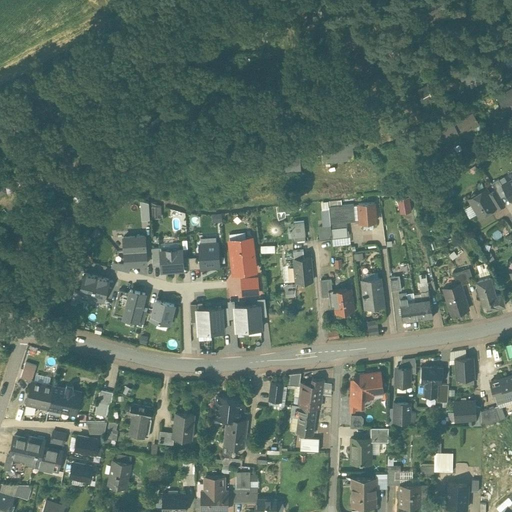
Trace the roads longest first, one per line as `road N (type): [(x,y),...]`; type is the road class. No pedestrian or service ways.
road 1 (track): [(0,97),(185,0)]
road 2 (tertiary): [(338,351),(511,323)]
road 3 (tertiary): [(28,328),(187,363)]
road 4 (residential): [(331,511),(338,351)]
road 5 (tertiary): [(187,363),(338,351)]
